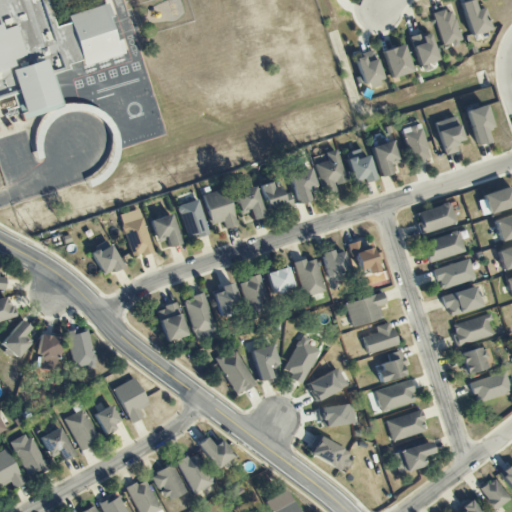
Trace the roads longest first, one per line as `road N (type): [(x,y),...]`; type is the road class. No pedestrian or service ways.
road 1 (residential): [(403,511),(511,430),(511,46)]
road 2 (residential): [(102,317),(172,272),(511,159)]
road 3 (residential): [(0,240),(62,279),(124,341),(345,511)]
road 4 (residential): [(380,205),(467,466)]
road 5 (residential): [(23,511),(174,428),(200,399)]
